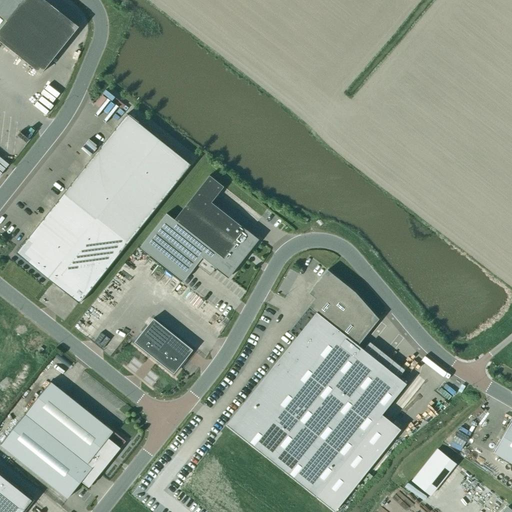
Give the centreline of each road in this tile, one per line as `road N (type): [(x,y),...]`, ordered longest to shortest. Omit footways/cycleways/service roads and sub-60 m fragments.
road 1 (unclassified): [(470,376),(413,333),(349,252),(306,241),(275,262),(218,367),(172,422)]
road 2 (unclassified): [(0,201),(64,120),(85,78),(99,34),(88,0)]
road 3 (unclassified): [(172,422),(0,285)]
